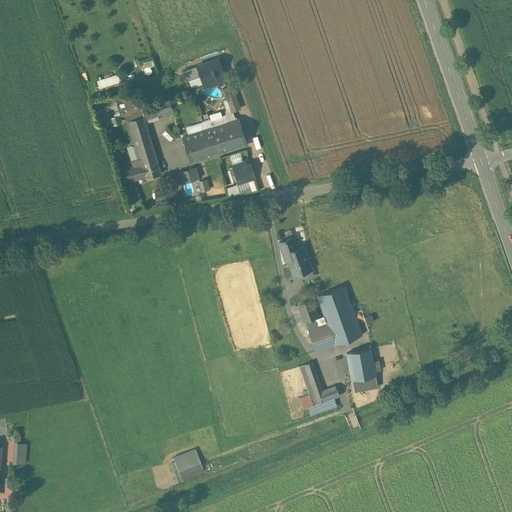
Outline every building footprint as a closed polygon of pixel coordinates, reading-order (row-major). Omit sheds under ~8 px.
[(218,59),(198,65),(201,76),(204,76),(207,85),(225,79),(218,59)] [(154,60),(141,62),(143,74),(156,71),(154,60)] [(195,78),(201,76),(198,65),(182,71),(185,78),(185,77),(186,77),(195,78)] [(97,79),(99,87),(117,82),(115,74),(97,79)] [(231,84),(220,88),(228,99),(232,109),(239,107),(231,84)] [(157,111),(145,114),(146,120),(158,116),(157,111)] [(111,117),(114,125),(122,121),(119,114),(111,117)] [(128,121),(140,157),(146,177),(160,173),(143,116),(128,121)] [(237,119),(183,136),(192,162),(247,144),(237,119)] [(124,183),(146,177),(140,157),(132,160),(133,165),(120,169),(124,183)] [(233,166),(239,182),(254,178),(250,163),(246,165),(245,162),(233,166)] [(195,165),(178,171),(183,183),(200,177),(195,165)] [(207,178),(199,179),(201,191),(210,189),(207,178)] [(285,252),(297,248),(293,237),(279,242),(285,261),(288,260),(285,252)] [(297,248),(285,252),(288,260),(293,275),(302,272),(304,279),(314,275),(303,246),(297,248)] [(318,295),(325,317),(333,314),(331,308),(341,305),(343,313),(353,310),(344,286),(318,295)] [(312,300),(299,304),(304,320),(317,316),(312,300)] [(361,335),(353,310),(343,313),(341,305),(331,308),(333,314),(325,317),(328,323),(308,329),(316,350),(361,335)] [(379,387),(377,375),(372,348),(348,352),(355,392),(379,387)] [(312,362),(300,366),(317,413),(338,405),(335,398),(340,396),(337,386),(323,391),(312,362)] [(11,442),(11,462),(26,462),(27,442),(11,442)] [(195,448),(173,456),(175,460),(170,462),(177,481),(204,471),(195,448)]
